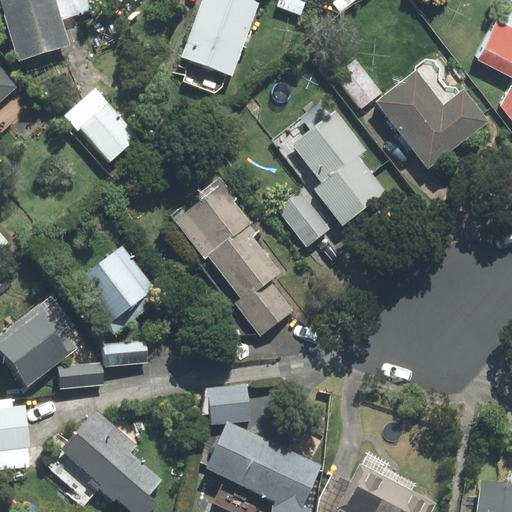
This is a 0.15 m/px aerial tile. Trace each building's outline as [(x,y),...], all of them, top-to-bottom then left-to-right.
[(70,42),(56,0),(7,0),(26,56),(70,42)] [(207,0),(187,59),(235,75),(260,2),(254,0),(207,0)] [(511,75),(511,91),(506,101),(511,108),(511,25),(495,17),(475,57),(511,75)] [(356,61),(337,76),(362,108),(381,93),(356,61)] [(0,98),(13,87),(0,71),(0,98)] [(419,73),(381,103),(431,166),(489,120),(467,92),(447,108),(419,73)] [(135,139),(108,106),(84,127),(111,159),(135,139)] [(330,122),(296,149),(350,218),(384,191),(330,122)] [(221,191),(176,226),(262,336),(291,314),(266,282),(282,269),(221,191)] [(302,196),(280,213),(307,247),(328,230),(302,196)] [(122,250),(65,292),(94,331),(151,288),(122,250)] [(39,314),(0,344),(0,352),(25,384),(68,351),(39,314)] [(149,346),(107,350),(108,367),(151,362),(149,346)] [(103,366),(60,370),(62,391),(105,386),(103,366)] [(250,392),(210,395),(212,423),(252,420),(250,392)] [(21,413),(0,415),(0,468),(28,464),(21,413)] [(132,446),(97,416),(63,456),(129,511),(148,511),(159,499),(154,496),(166,482),(129,450),(132,446)] [(322,468),(235,425),(215,466),(280,498),(277,511),(312,511),(316,488),(312,487),(322,468)] [(426,511),(432,501),(364,466),(343,506),(354,511),(426,511)] [(511,511),(511,486),(488,482),(482,511),(511,511)]
